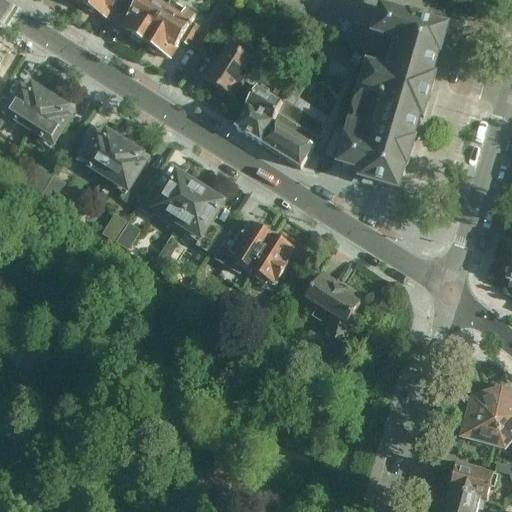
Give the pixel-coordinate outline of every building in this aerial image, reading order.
[(86,0),(83,6),(85,8),(85,10),(93,15),(95,13),(109,22),(116,11),(114,9),(119,0),(86,0)] [(145,45),(171,4),(164,0),(141,0),(129,19),(127,18),(120,29),(134,38),(133,42),(140,46),(143,44),(145,45)] [(171,4),(145,45),(148,47),(147,51),(154,55),(157,53),(171,62),(178,50),(176,49),(180,43),(189,48),(200,30),(192,24),(195,19),(171,4)] [(361,181),(362,181),(398,192),(405,168),(406,168),(414,143),(413,142),(419,119),(423,120),(426,109),(427,110),(433,90),(432,89),(435,79),(432,78),(438,55),(440,55),(447,30),(420,22),(421,20),(409,17),(408,19),(382,11),(374,37),(396,43),(387,74),(368,68),(361,94),(362,94),(360,100),(358,101),(356,103),(355,105),(354,106),(353,109),(353,110),(353,113),(353,116),(354,119),(353,125),(352,124),(339,167),(363,174),(361,181)] [(217,92),(220,94),(221,93),(233,100),(255,66),(242,58),(243,57),(240,55),(240,56),(227,49),(206,83),(218,91),(217,92)] [(2,101),(0,104),(0,131),(5,123),(16,129),(18,125),(29,133),(50,100),(47,99),(46,95),(38,90),(35,91),(32,89),(28,95),(23,92),(14,108),(2,101)] [(248,111),(239,127),(236,132),(261,148),(274,127),(272,126),(284,102),(271,94),(267,99),(258,93),(247,110),(248,111)] [(50,100),(29,133),(41,140),(39,144),(51,151),(69,121),(64,118),(67,112),(65,110),(64,106),(56,101),(53,102),(50,100)] [(261,148),(300,172),(313,151),(326,128),(284,102),(272,126),(274,127),(261,148)] [(104,179),(124,147),(122,145),(121,141),(113,137),(110,138),(106,136),(103,141),(97,137),(78,168),(90,176),(92,172),(104,179)] [(124,147),(104,179),(116,186),(113,191),(122,196),(120,200),(123,202),(144,167),(138,163),(142,158),(139,156),(138,153),(131,148),(127,149),(124,147)] [(40,169),(27,190),(40,199),(54,177),(40,169)] [(156,188),(140,214),(150,220),(154,213),(178,227),(200,191),(177,177),(166,194),(156,188)] [(54,178),(41,199),(54,207),(67,186),(54,178)] [(200,191),(178,227),(196,238),(191,245),(209,256),(224,232),(212,224),(224,206),(200,191)] [(115,216),(103,237),(115,245),(128,224),(115,216)] [(129,225),(116,245),(128,253),(141,233),(129,225)] [(234,230),(215,261),(225,268),(240,277),(245,270),(252,274),(273,240),(266,235),(264,234),(263,231),(256,227),(254,227),(254,228),(251,226),(246,235),(245,236),(244,236),(234,230)] [(273,240),(252,274),(275,289),(290,266),(289,265),(296,253),(293,252),(293,249),(286,244),(283,246),(273,240)] [(167,246),(152,269),(162,274),(176,251),(167,246)] [(335,285),(334,284),(320,276),(305,301),(332,317),(326,337),(326,341),(345,346),(347,337),(350,328),(356,319),(353,317),(359,306),(332,289),(335,285)] [(487,392),(505,454),(511,445),(511,400),(498,389),(487,392)] [(505,454),(487,392),(473,396),(461,442),(505,454)] [(495,474),(511,478),(507,467),(498,465),(495,474)] [(481,501),(487,503),(491,490),(495,492),(498,479),(487,476),(487,475),(473,470),(472,472),(458,468),(456,475),(453,474),(449,487),(453,488),(451,493),(481,501)] [(477,511),(481,501),(451,493),(450,497),(448,498),(446,505),(448,507),(446,511),(477,511)]
